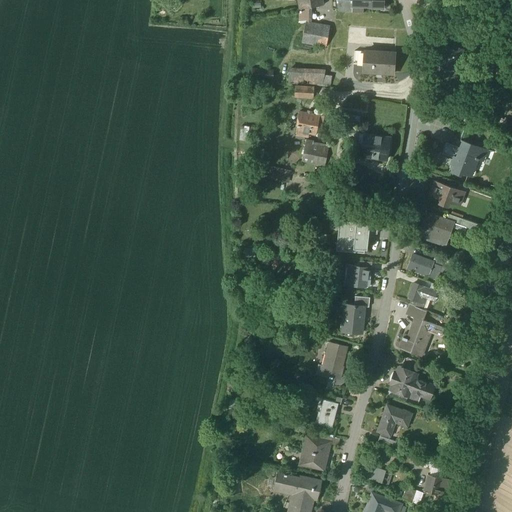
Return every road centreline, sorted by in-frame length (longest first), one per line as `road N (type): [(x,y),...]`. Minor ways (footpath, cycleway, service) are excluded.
road 1 (residential): [(403,0),(417,66),(395,262),(336,511)]
road 2 (track): [(511,278),(465,511)]
